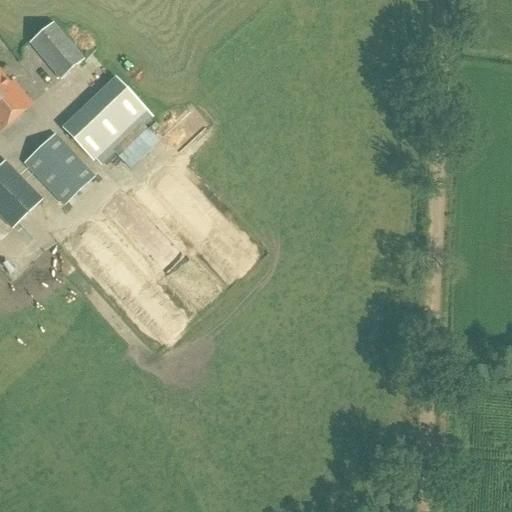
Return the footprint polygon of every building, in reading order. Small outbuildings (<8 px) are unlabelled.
[(59,81),(84,60),(53,23),(28,45),(59,81)] [(9,85),(0,75),(0,132),(31,106),(11,83),(9,85)] [(102,168),(154,117),(116,77),(60,130),(92,164),(95,161),(102,168)] [(63,208),(96,177),(56,135),(22,165),(63,208)] [(0,219),(12,231),(43,200),(5,162),(0,166),(0,219)] [(124,221),(142,209),(132,193),(114,204),(124,221)]
